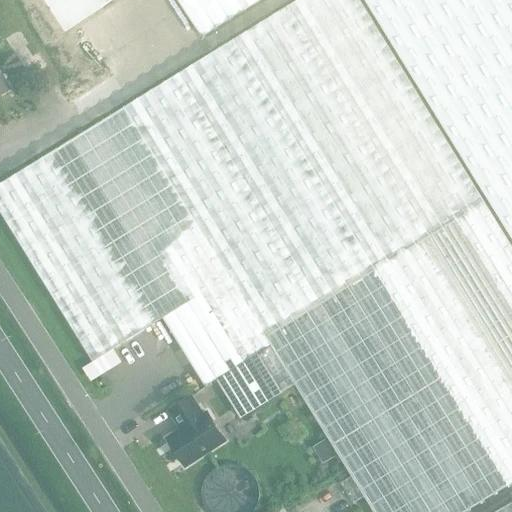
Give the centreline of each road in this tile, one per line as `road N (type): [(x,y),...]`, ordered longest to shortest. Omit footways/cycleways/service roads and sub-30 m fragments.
road 1 (unclassified): [(154,511),(0,270)]
road 2 (secondary): [(107,511),(0,345)]
